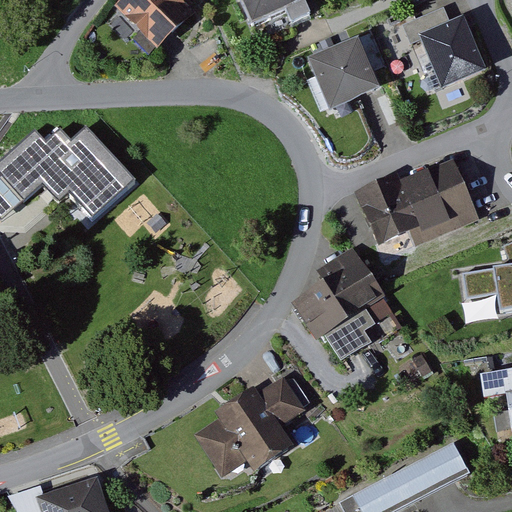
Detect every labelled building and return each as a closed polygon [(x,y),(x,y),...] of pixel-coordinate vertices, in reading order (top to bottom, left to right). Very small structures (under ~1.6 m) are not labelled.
[(128,0),(115,12),(150,52),(183,23),(163,0),(128,0)] [(238,0),(252,28),(308,2),(307,0),(238,0)] [(404,42),(431,96),(483,70),(456,17),(404,42)] [(299,69),(318,119),(372,99),(353,48),(299,69)] [(68,148),(56,135),(43,146),(33,135),(0,163),(0,181),(21,206),(40,189),(46,195),(53,204),(58,200),(63,196),(88,224),(131,187),(85,134),(68,148)] [(384,186),(350,200),(369,246),(403,232),(409,247),(470,222),(446,165),(385,190),(384,186)] [(309,283),(332,323),(378,297),(354,256),(309,283)] [(511,258),(458,260),(459,303),(511,301),(511,258)] [(506,436),(511,434),(511,371),(475,377),(478,402),(500,399),(506,436)] [(193,439),(215,475),(235,463),(243,475),(284,450),(271,430),(307,408),(290,380),(251,403),(246,395),(210,417),(215,425),(193,439)] [(331,504),(335,511),(395,511),(463,478),(446,445),(331,504)] [(37,501),(39,511),(107,511),(99,483),(37,501)]
